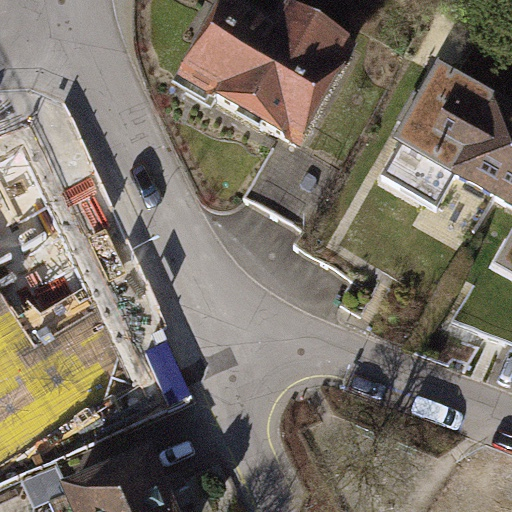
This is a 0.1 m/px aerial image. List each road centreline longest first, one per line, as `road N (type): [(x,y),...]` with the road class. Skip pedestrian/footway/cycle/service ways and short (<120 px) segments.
road 1 (residential): [(61,0),(222,318)]
road 2 (residential): [(222,318),(511,426)]
road 3 (residential): [(222,318),(241,418),(279,511)]
